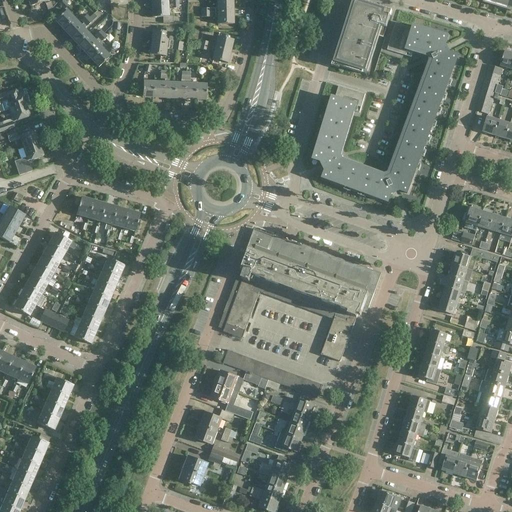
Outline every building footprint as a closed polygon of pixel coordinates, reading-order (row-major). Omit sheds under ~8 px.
[(63,0),(63,1),(59,4),(65,9),(68,6),(67,6),(70,3),(67,0),(63,0)] [(358,0),(352,0),(331,66),(332,66),(333,64),(366,75),(379,36),(383,37),(392,10),(358,0)] [(497,0),(496,5),(500,6),(500,8),(505,10),(506,8),(507,8),(509,0),(497,0)] [(215,8),(211,8),(211,13),(215,13),(232,12),(232,1),(217,1),(217,8),(215,8)] [(168,17),(167,5),(152,6),(153,18),(168,17)] [(62,29),(73,18),(66,10),(55,21),(62,29)] [(215,13),(211,13),(211,17),(215,17),(217,17),(218,25),(233,24),(232,12),(215,13)] [(80,21),(83,24),(89,18),(86,15),(80,21)] [(62,29),(70,36),(80,26),(73,18),(62,29)] [(92,22),(89,18),(83,24),(86,27),(92,22)] [(421,31),(395,23),(387,50),(411,57),(413,52),(428,57),(430,60),(388,173),(385,174),(342,159),(341,155),(354,111),(359,113),(365,94),(338,86),(332,107),(329,106),(315,152),(316,153),(329,179),(329,181),(381,200),(381,199),(392,194),(409,186),(410,186),(455,63),(454,63),(449,52),(441,35),(441,34),(422,28),(421,31)] [(80,26),(70,36),(77,44),(88,34),(83,29),(86,27),(83,24),(80,26)] [(100,30),(94,36),(97,39),(103,34),(100,30)] [(160,32),(153,31),(151,43),(159,44),(160,32)] [(160,32),(159,44),(169,45),(173,46),(174,41),(169,40),(167,40),(168,33),(160,32)] [(77,44),(84,52),(95,41),(88,34),(77,44)] [(100,42),(106,37),(103,34),(97,39),(100,42)] [(210,42),(209,47),(213,48),(230,52),(232,40),(218,37),(216,44),(214,43),(210,42)] [(95,41),(84,52),(91,59),(102,49),(104,47),(100,42),(97,39),(95,41)] [(151,43),(150,55),(157,56),(159,44),(151,43)] [(159,44),(157,56),(164,57),(165,49),(168,50),(173,50),(173,46),(169,45),(159,44)] [(230,52),(213,48),(212,52),(214,53),(212,60),(227,63),(230,52)] [(102,49),(91,59),(98,67),(109,57),(102,49)] [(500,66),(511,70),(511,68),(511,53),(505,51),(500,66)] [(488,72),(500,76),(502,69),(490,65),(488,72)] [(222,74),(218,72),(212,70),(210,74),(216,76),(215,79),(219,80),(222,74)] [(500,76),(488,72),(486,78),(498,82),(500,76)] [(496,87),(498,82),(486,78),(484,84),(496,87)] [(164,83),(163,98),(174,98),(174,83),(168,83),(169,79),(164,79),(164,83)] [(142,97),(153,97),(154,82),(143,82),(142,97)] [(163,98),(164,83),(154,82),(153,97),(163,98)] [(184,99),(185,84),(174,83),(174,98),(184,99)] [(195,99),(195,84),(185,84),(184,99),(195,99)] [(206,85),(195,84),(195,99),(205,100),(206,85)] [(495,92),(496,87),(484,84),(483,89),(495,92)] [(495,93),(495,92),(483,89),(481,94),(493,98),(493,97),(495,93)] [(0,104),(2,104),(4,111),(10,109),(25,104),(26,104),(25,103),(26,101),(25,98),(23,97),(22,93),(18,94),(17,91),(6,95),(0,96),(0,104)] [(491,103),(493,98),(481,94),(479,100),(491,103)] [(490,109),(491,103),(479,100),(478,105),(490,109)] [(3,124),(0,124),(0,132),(5,131),(14,128),(12,122),(29,116),(27,111),(28,109),(27,106),(25,105),(25,104),(10,109),(12,116),(13,116),(14,118),(2,122),(3,124)] [(488,114),(490,109),(478,105),(476,111),(488,114)] [(494,135),(498,120),(487,117),(482,132),(494,135)] [(494,135),(505,139),(510,124),(498,120),(494,135)] [(23,148),(23,149),(38,143),(38,142),(39,141),(38,138),(36,137),(34,131),(17,137),(15,131),(6,134),(9,143),(21,139),(21,141),(20,142),(23,148)] [(20,159),(14,161),(18,176),(32,171),(28,161),(42,156),(41,150),(41,149),(40,145),(39,145),(38,143),(23,149),(23,148),(17,150),(20,159)] [(17,193),(13,200),(19,203),(23,196),(17,193)] [(92,203),(88,202),(88,199),(81,197),(76,213),(83,215),(83,217),(88,218),(92,203)] [(104,206),(103,206),(99,205),(100,203),(92,201),(92,203),(88,218),(99,222),(104,206)] [(104,206),(99,222),(106,224),(105,230),(109,231),(111,225),(115,210),(111,208),(112,206),(104,204),(103,206),(104,206)] [(466,213),(464,221),(466,221),(465,223),(464,228),(476,231),(477,226),(482,211),(478,210),(479,207),(472,205),(471,208),(470,208),(468,214),(466,213)] [(9,206),(3,216),(19,224),(24,215),(9,206)] [(115,210),(111,225),(123,228),(127,213),(123,212),(123,209),(116,207),(115,210)] [(483,211),(482,211),(477,226),(489,230),(494,215),(489,213),(490,211),(484,209),(483,211)] [(127,213),(123,228),(135,232),(139,216),(134,215),(135,213),(127,211),(127,213)] [(489,230),(500,233),(505,218),(494,215),(489,230)] [(3,216),(0,221),(0,225),(14,233),(19,224),(3,216)] [(511,237),(511,236),(511,220),(505,218),(500,233),(511,237)] [(0,225),(0,237),(9,243),(14,233),(0,225)] [(335,317),(321,355),(340,362),(341,360),(340,360),(346,345),(348,341),(347,340),(353,326),(358,313),(359,314),(360,313),(358,312),(359,311),(366,314),(375,289),(374,288),(378,277),(358,269),(359,267),(273,235),(273,236),(254,229),(246,252),(252,254),(245,271),(244,270),(243,271),(245,272),(242,280),(223,332),(242,339),(259,292),(328,317),(329,315),(335,317)] [(475,236),(463,232),(460,242),(472,246),(475,236)] [(52,237),(49,244),(51,245),(63,252),(66,245),(68,247),(71,242),(66,239),(62,237),(57,234),(54,238),(52,237)] [(46,248),(43,254),(45,256),(45,255),(57,262),(60,256),(62,257),(65,253),(63,252),(51,245),(48,249),(46,248)] [(472,248),(470,257),(456,253),(454,257),(455,258),(453,264),(453,265),(467,269),(472,270),(476,259),(485,259),(497,262),(499,256),(472,248)] [(40,258),(37,265),(39,266),(51,273),(54,266),(56,267),(59,263),(57,262),(45,255),(45,256),(43,259),(40,258)] [(506,264),(507,264),(509,260),(501,257),(498,265),(503,266),(506,264)] [(102,270),(117,276),(117,277),(119,278),(122,271),(120,270),(122,265),(107,259),(102,270)] [(450,276),(464,280),(467,269),(453,265),(453,264),(452,264),(451,269),(452,269),(450,276)] [(34,269),(31,275),(33,277),(33,276),(45,283),(48,277),(50,278),(55,281),(56,281),(58,277),(53,274),(51,273),(39,266),(37,270),(34,269)] [(115,281),(117,277),(117,276),(102,270),(97,281),(112,288),(114,289),(117,282),(115,281)] [(465,293),(469,282),(464,280),(450,276),(449,275),(447,280),(448,281),(446,287),(446,288),(465,293)] [(29,279),(25,286),(27,287),(39,294),(42,287),(44,289),(47,284),(45,283),(33,276),(33,277),(31,280),(29,279)] [(112,288),(97,281),(92,292),(107,299),(109,300),(112,293),(110,292),(112,288)] [(23,290),(19,297),(21,298),(21,297),(33,304),(36,298),(39,299),(41,295),(39,294),(27,287),(25,291),(23,290)] [(457,303),(458,297),(463,299),(465,293),(446,288),(446,287),(445,287),(444,292),(445,292),(443,299),(457,303)] [(107,299),(92,292),(88,304),(102,310),(105,311),(108,304),(105,303),(107,299)] [(494,302),(496,296),(489,294),(488,300),(494,302)] [(17,300),(13,307),(27,315),(30,309),(32,310),(35,305),(33,304),(21,297),(21,298),(19,301),(17,300)] [(441,304),(439,311),(453,315),(455,309),(458,310),(459,304),(457,304),(457,303),(443,299),(442,298),(440,303),(441,304)] [(55,303),(51,310),(56,312),(59,305),(55,303)] [(102,310),(88,304),(83,315),(98,321),(100,322),(103,315),(101,314),(102,310)] [(63,306),(59,313),(65,316),(68,308),(63,306)] [(45,309),(39,321),(49,326),(55,314),(45,309)] [(75,317),(73,323),(78,326),(93,332),(95,333),(98,326),(96,325),(98,321),(83,315),(81,320),(75,317)] [(63,332),(69,321),(58,316),(53,327),(63,332)] [(464,328),(476,332),(478,326),(466,322),(464,328)] [(93,332),(78,326),(76,330),(78,331),(75,338),(90,344),(93,337),(91,336),(93,332)] [(511,345),(511,332),(505,331),(500,329),(496,340),(494,348),(507,352),(509,345),(511,345)] [(430,342),(444,346),(447,334),(432,330),(431,335),(432,335),(430,342)] [(461,336),(473,340),(475,334),(463,330),(461,336)] [(440,358),(442,353),(446,354),(448,347),(444,346),(430,342),(429,341),(427,346),(428,346),(426,353),(440,358)] [(468,358),(468,359),(475,361),(478,350),(471,348),(469,355),(468,358)] [(508,375),(511,364),(504,361),(506,354),(493,350),(491,358),(497,360),(493,371),(508,375)] [(228,351),(223,363),(229,365),(233,353),(228,351)] [(239,355),(233,353),(229,365),(235,367),(239,355)] [(423,365),(437,369),(441,370),(444,359),(440,358),(426,353),(425,353),(424,358),(425,358),(423,365)] [(5,356),(1,355),(1,354),(0,356),(0,371),(5,374),(12,360),(13,358),(6,354),(5,356)] [(245,357),(239,355),(235,367),(241,370),(245,357)] [(251,359),(245,357),(241,370),(247,372),(251,359)] [(16,362),(12,360),(5,374),(16,379),(23,365),(24,363),(17,359),(16,362)] [(257,362),(251,359),(247,372),(252,374),(257,362)] [(263,364),(257,362),(252,374),(258,376),(263,364)] [(27,367),(23,365),(16,379),(21,381),(22,379),(28,382),(35,368),(28,364),(27,367)] [(264,378),(269,366),(263,364),(258,376),(262,377),(264,378)] [(437,369),(423,365),(422,364),(420,369),(421,369),(419,376),(418,376),(427,379),(426,382),(436,385),(441,370),(437,369)] [(274,368),(269,366),(264,378),(270,380),(274,368)] [(276,382),(280,370),(274,368),(270,380),(276,382)] [(488,369),(485,381),(490,382),(505,387),(508,375),(493,371),(488,369)] [(282,385),(286,372),(280,370),(276,382),(282,385)] [(217,376),(214,384),(233,391),(239,393),(243,380),(238,378),(220,371),(218,377),(217,376)] [(243,380),(259,385),(262,377),(258,376),(252,374),(247,372),(246,372),(245,375),(243,380)] [(292,374),(286,372),(282,385),(288,387),(292,374)] [(293,389),(298,377),(292,374),(288,387),(293,389)] [(49,381),(54,383),(51,390),(66,396),(68,397),(71,390),(69,389),(71,384),(51,376),(49,380),(49,381)] [(299,391),(304,379),(298,377),(293,389),(299,391)] [(310,381),(304,379),(299,391),(305,393),(310,381)] [(265,387),(277,392),(279,385),(268,381),(265,387)] [(316,383),(310,381),(305,393),(311,395),(316,383)] [(501,398),(505,387),(490,382),(486,394),(501,398)] [(311,395),(317,398),(321,385),(316,383),(311,395)] [(213,392),(211,397),(229,404),(229,406),(227,406),(226,410),(250,419),(253,412),(234,405),(239,393),(233,391),(214,384),(212,391),(213,392)] [(446,388),(444,394),(456,397),(458,391),(446,388)] [(64,400),(66,396),(51,390),(46,401),(61,407),(63,408),(66,401),(64,400)] [(481,392),(478,404),(483,405),(498,410),(501,398),(486,394),(481,392)] [(430,401),(412,396),(411,401),(412,401),(410,408),(424,412),(426,413),(430,401)] [(444,396),(442,402),(453,405),(455,399),(444,396)] [(299,399),(297,407),(284,402),(282,407),(310,417),(315,405),(299,399)] [(59,411),(61,407),(46,401),(42,412),(56,418),(58,419),(61,412),(59,411)] [(494,421),(498,410),(483,405),(479,417),(494,421)] [(281,411),(293,416),(291,423),(306,429),(310,417),(282,407),(281,411)] [(407,412),(408,412),(406,419),(420,424),(420,423),(424,412),(410,408),(409,407),(407,412)] [(54,422),(56,418),(42,412),(40,417),(42,418),(39,424),(54,430),(57,423),(54,422)] [(222,419),(219,417),(205,412),(200,425),(217,432),(222,419)] [(476,429),(491,433),(494,421),(479,417),(476,429)] [(405,424),(403,431),(417,435),(422,437),(426,425),(420,423),(420,424),(406,419),(405,419),(404,424),(405,424)] [(451,420),(449,427),(462,431),(464,424),(451,420)] [(274,430),(281,433),(302,440),(306,429),(291,423),(287,422),(285,429),(276,425),(274,430)] [(200,425),(195,439),(212,445),(217,432),(200,425)] [(413,446),(417,435),(403,431),(402,430),(400,435),(401,435),(399,442),(413,446)] [(302,440),(281,433),(275,448),(287,452),(288,449),(297,452),(302,440)] [(260,446),(262,439),(250,435),(248,441),(260,446)] [(46,442),(31,436),(26,448),(41,454),(43,455),(46,448),(44,447),(46,442)] [(476,441),(474,447),(478,448),(486,450),(487,444),(476,441)] [(397,447),(398,447),(396,454),(409,458),(409,460),(415,462),(419,448),(413,446),(399,442),(398,442),(397,447)] [(244,451),(256,455),(259,449),(247,444),(244,451)] [(213,450),(211,454),(223,458),(237,463),(240,456),(214,446),(213,450)] [(39,458),(41,454),(26,448),(22,459),(36,465),(38,466),(41,459),(39,458)] [(443,464),(441,470),(453,474),(458,458),(459,454),(443,449),(439,463),(443,464)] [(427,466),(434,468),(439,454),(431,452),(427,466)] [(223,458),(211,454),(210,457),(209,460),(215,462),(213,468),(218,470),(223,458)] [(458,458),(453,474),(465,477),(469,462),(470,458),(471,457),(459,454),(458,458)] [(262,463),(260,468),(267,471),(272,472),(288,478),(289,474),(291,475),(292,474),(294,469),(293,467),(292,467),(292,466),(285,464),(287,459),(279,456),(277,461),(276,460),(274,461),(272,466),(269,465),(268,465),(262,463)] [(183,471),(184,471),(181,480),(191,484),(192,483),(200,486),(208,464),(189,457),(183,471)] [(482,461),(470,458),(469,462),(465,477),(476,481),(482,461)] [(35,469),(36,465),(22,459),(17,470),(32,476),(31,476),(34,477),(37,470),(35,469)] [(256,466),(254,471),(259,473),(265,475),(267,471),(260,468),(256,466)] [(240,467),(237,473),(245,476),(247,470),(240,467)] [(30,480),(31,476),(32,476),(17,470),(12,481),(27,487),(27,488),(29,488),(32,481),(30,480)] [(267,471),(265,475),(271,477),(268,484),(283,490),(288,478),(272,472),(267,471)] [(27,492),(25,492),(27,488),(27,487),(12,481),(7,492),(22,498),(22,499),(24,500),(27,492)] [(236,487),(230,484),(226,496),(232,498),(236,487)] [(260,489),(258,494),(264,496),(279,502),(283,490),(268,484),(265,491),(260,489)] [(0,493),(0,494),(5,497),(3,503),(17,510),(19,511),(23,504),(20,503),(22,499),(22,498),(7,492),(2,490),(0,493)] [(264,496),(258,494),(252,491),(250,496),(262,500),(259,508),(270,511),(275,511),(279,502),(264,496)] [(397,510),(401,498),(381,491),(379,496),(380,496),(377,502),(377,503),(391,508),(397,510)] [(411,511),(414,503),(409,501),(404,511),(411,511)] [(17,510),(3,503),(0,502),(0,507),(3,509),(1,511),(16,511),(17,510)] [(376,507),(373,511),(395,511),(397,510),(391,508),(377,503),(377,502),(376,502),(375,507),(376,507)]
